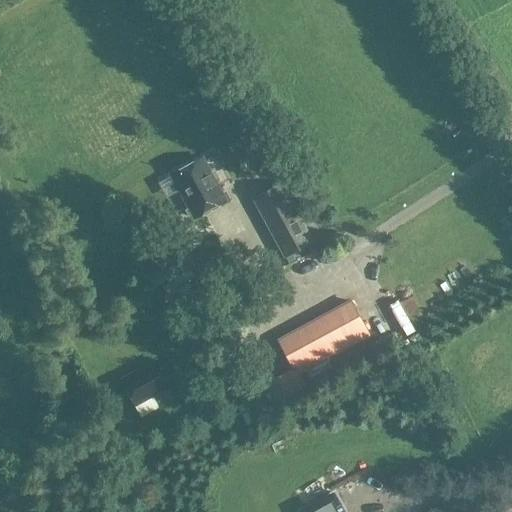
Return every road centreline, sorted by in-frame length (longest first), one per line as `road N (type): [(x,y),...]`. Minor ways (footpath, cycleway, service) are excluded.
road 1 (unknown): [(169,0),(257,168)]
road 2 (unclassified): [(511,120),(438,0)]
